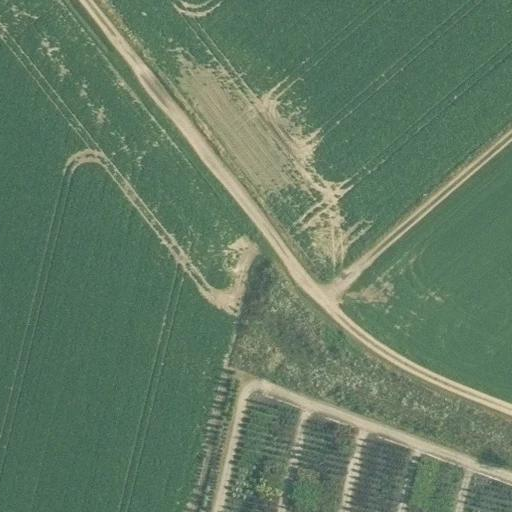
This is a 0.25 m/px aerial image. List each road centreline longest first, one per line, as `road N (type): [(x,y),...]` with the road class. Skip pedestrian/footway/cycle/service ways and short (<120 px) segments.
road 1 (track): [(92,0),(351,325),(414,368),(511,415)]
road 2 (track): [(333,302),(351,277),(511,143)]
